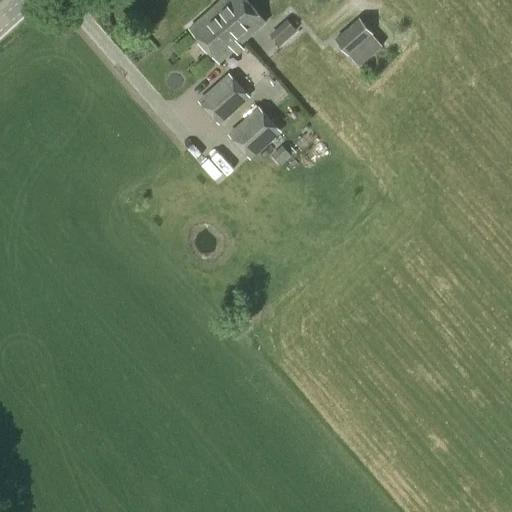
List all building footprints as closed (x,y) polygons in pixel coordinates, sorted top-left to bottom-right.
[(240,36),(243,39),(264,21),(245,0),(222,0),(215,7),(224,17),(223,18),(234,32),(235,31),(240,36)] [(218,60),(243,39),(240,36),(235,31),(234,32),(223,18),(224,17),(215,7),(190,28),(218,60)] [(296,30),(286,18),(278,26),(288,38),(296,30)] [(360,66),(383,46),(360,19),(336,39),(360,66)] [(250,96),(228,72),(198,100),(220,124),(250,96)] [(250,157),(280,130),(260,108),(230,135),(250,157)] [(282,145),(272,155),(281,165),(292,156),(282,145)]
